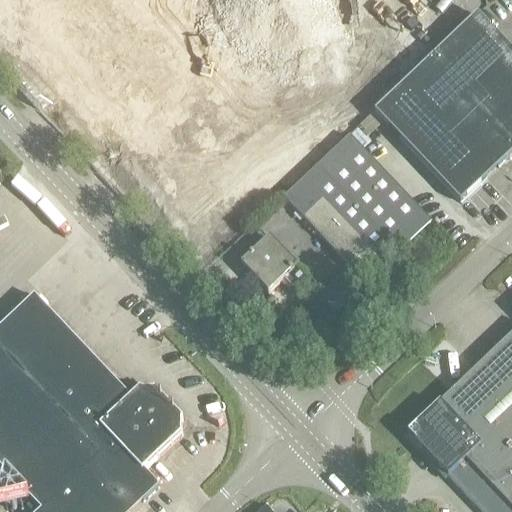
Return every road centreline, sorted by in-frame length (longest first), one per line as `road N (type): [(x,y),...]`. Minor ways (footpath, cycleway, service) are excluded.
road 1 (unclassified): [(301,434),(0,117)]
road 2 (unclassified): [(301,434),(511,240)]
